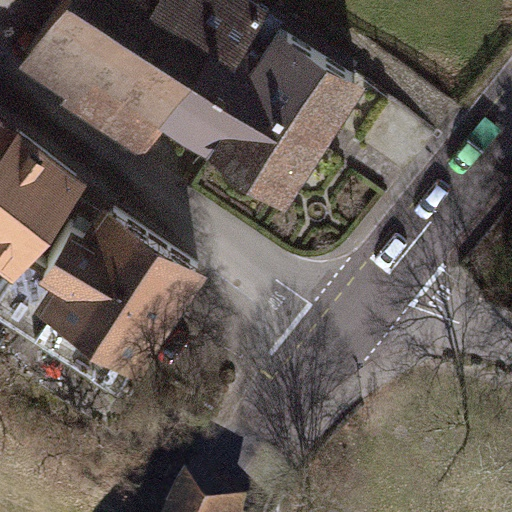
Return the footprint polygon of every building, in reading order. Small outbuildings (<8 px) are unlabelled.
[(168,104),(221,138),(248,97),(225,82),(270,14),(272,10),(257,0),(60,0),(29,46),(76,77),(72,83),(148,134),(168,104)] [(357,70),(270,14),(225,82),(248,97),(221,138),(220,140),(284,181),(357,70)] [(0,241),(17,255),(27,242),(79,175),(0,113),(0,241)] [(73,217),(47,256),(114,301),(157,233),(115,204),(97,233),(73,217)] [(199,261),(157,233),(114,301),(47,256),(27,242),(17,255),(0,282),(0,305),(9,312),(118,383),(134,359),(199,261)] [(118,383),(9,312),(0,324),(0,352),(118,431),(140,398),(168,378),(134,359),(118,383)]
